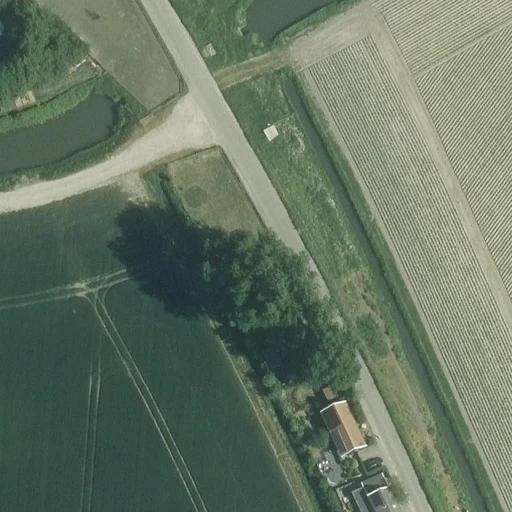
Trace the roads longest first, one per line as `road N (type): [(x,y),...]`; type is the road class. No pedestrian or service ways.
road 1 (tertiary): [(419,511),(329,318),(151,0)]
road 2 (track): [(0,205),(80,183),(215,115)]
